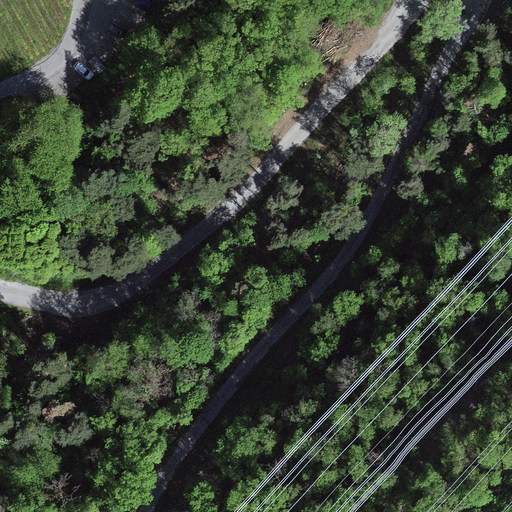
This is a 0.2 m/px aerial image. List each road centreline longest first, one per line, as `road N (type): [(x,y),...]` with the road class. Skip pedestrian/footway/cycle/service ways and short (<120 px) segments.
road 1 (unclassified): [(144,511),(191,433),(352,243),(474,0)]
road 2 (unclassified): [(0,287),(76,302),(136,278),(248,186),(414,0)]
road 3 (unclassified): [(0,91),(46,70),(66,49),(81,0)]
